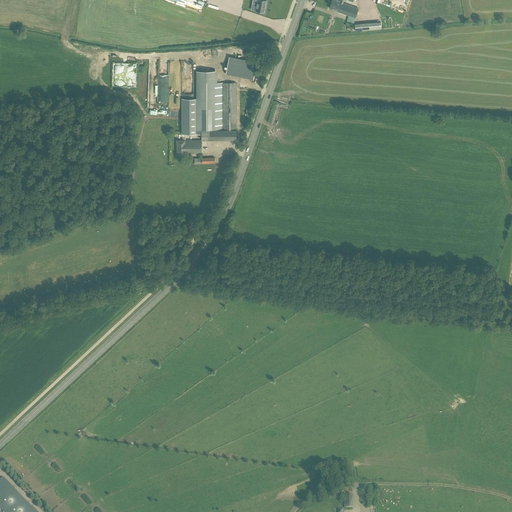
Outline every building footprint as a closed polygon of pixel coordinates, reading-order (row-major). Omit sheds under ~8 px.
[(252,0),(252,3),(257,4),(255,11),(264,13),(266,0),(265,0),(252,0)] [(359,8),(343,3),(340,2),(335,0),(333,0),(332,0),(329,8),(337,11),(337,12),(348,15),(347,20),(354,23),(359,8)] [(197,1),(195,15),(198,15),(199,7),(204,8),(205,2),(197,1)] [(238,38),(245,11),(234,8),(234,7),(225,4),(220,21),(229,23),(229,22),(235,24),(232,36),(238,38)] [(250,12),(247,22),(266,27),(269,17),(250,12)] [(355,31),(381,29),(381,22),(355,24),(355,31)] [(170,32),(170,36),(173,36),(173,43),(178,43),(179,33),(170,32)] [(228,62),(226,74),(253,79),(256,67),(228,62)] [(196,71),(196,98),(196,133),(201,133),(201,140),(236,139),(236,82),(217,82),(217,71),(196,71)] [(196,98),(181,98),(182,133),(196,133),(196,98)] [(202,140),(201,140),(185,140),(177,140),(178,154),(186,154),(186,152),(202,152),(202,140)] [(231,158),(224,156),(220,168),(228,170),(231,158)] [(0,507),(4,511),(35,511),(3,478),(0,480),(0,507)] [(344,508),(352,508),(352,494),(344,494),(344,508)]
